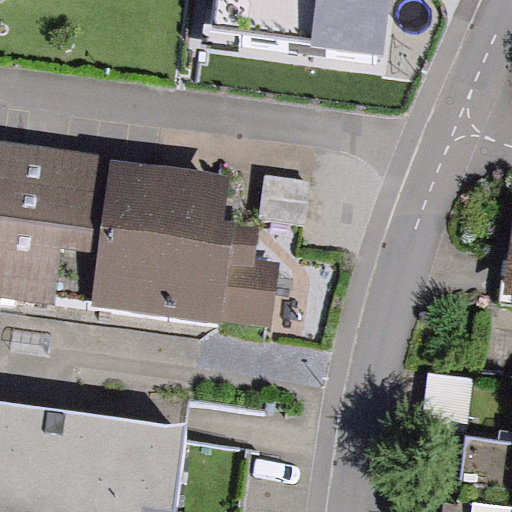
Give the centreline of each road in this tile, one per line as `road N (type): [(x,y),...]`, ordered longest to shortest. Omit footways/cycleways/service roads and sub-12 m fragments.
road 1 (residential): [(458,123),(386,306),(355,511)]
road 2 (residential): [(509,0),(458,123)]
